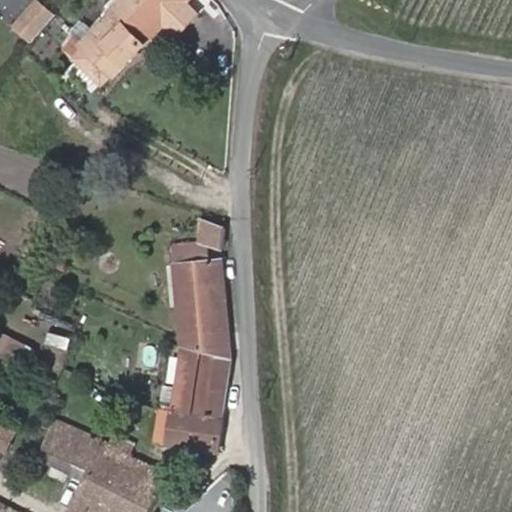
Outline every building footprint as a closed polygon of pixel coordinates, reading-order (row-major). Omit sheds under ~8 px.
[(181,8),(189,0),(115,0),(110,6),(114,9),(148,41),(181,8)] [(198,0),(189,0),(181,8),(186,14),(199,0),(198,0)] [(42,2),(24,21),(41,38),(60,18),(42,2)] [(148,41),(114,9),(85,40),(72,54),(102,84),(111,75),(113,77),(148,41)] [(24,21),(17,29),(34,46),(41,38),(24,21)] [(67,49),(72,54),(85,40),(76,34),(74,37),(67,49)] [(0,136),(14,121),(3,114),(0,118),(0,117),(0,136)] [(28,153),(76,169),(81,149),(43,136),(25,123),(23,125),(14,121),(0,136),(0,144),(8,147),(18,144),(28,153)] [(213,245),(226,249),(226,225),(202,218),(201,241),(213,245)] [(177,265),(214,261),(213,245),(176,248),(177,265)] [(214,261),(177,265),(172,265),(179,337),(184,340),(184,345),(234,357),(229,311),(226,258),(214,261)] [(227,416),(234,357),(184,345),(176,408),(227,416)] [(223,450),(227,416),(176,408),(165,407),(160,441),(223,450)] [(53,428),(58,419),(49,415),(46,425),(53,428)] [(21,428),(0,418),(0,446),(11,452),(21,428)] [(99,461),(110,440),(58,419),(53,428),(50,436),(99,461)] [(112,441),(135,452),(139,443),(117,432),(112,441)] [(99,461),(50,436),(42,454),(89,480),(99,461)] [(110,440),(99,461),(157,491),(167,471),(135,452),(112,441),(110,440)] [(148,511),(159,492),(157,491),(99,461),(89,480),(75,508),(82,511),(148,511)] [(24,511),(7,502),(1,511),(24,511)]
